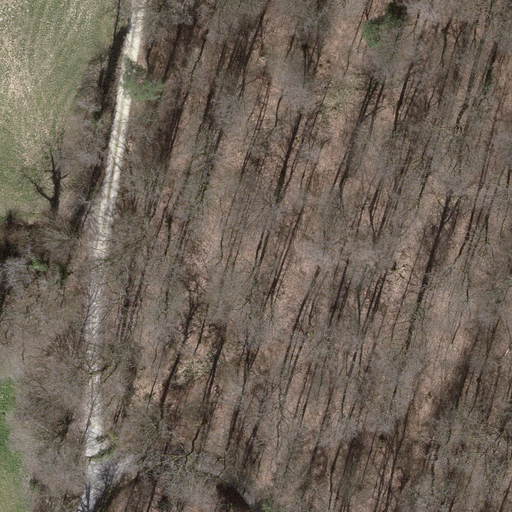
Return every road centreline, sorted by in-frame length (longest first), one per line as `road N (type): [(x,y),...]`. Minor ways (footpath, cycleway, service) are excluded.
road 1 (track): [(140,0),(104,218),(92,415)]
road 2 (track): [(264,511),(231,474),(195,456),(127,464),(90,510)]
